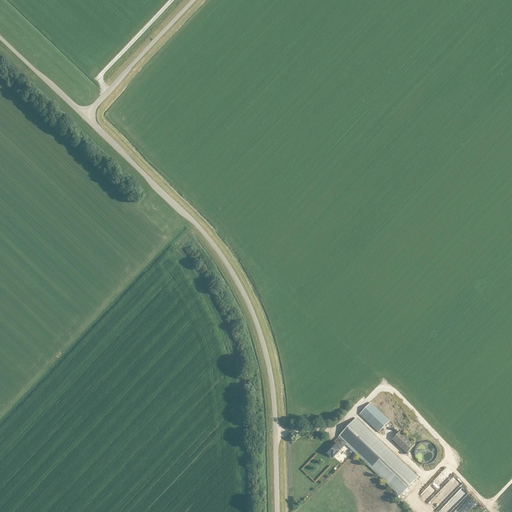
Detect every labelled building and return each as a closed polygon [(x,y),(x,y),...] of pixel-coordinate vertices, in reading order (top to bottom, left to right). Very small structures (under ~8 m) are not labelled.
[(389,421),(370,403),(359,415),(378,433),(389,421)] [(332,442),(323,451),(330,457),(331,458),(333,458),(346,445),(400,496),(418,477),(356,418),(338,437),(338,438),(333,443),(332,442)] [(415,445),(400,431),(392,440),(406,454),(415,445)] [(415,452),(415,453),(415,454),(415,455),(415,456),(415,457),(416,458),(416,459),(417,460),(417,461),(418,461),(419,462),(420,463),(421,464),(422,464),(423,464),(424,464),(425,465),(426,465),(427,465),(428,464),(429,464),(430,464),(431,464),(432,463),(433,462),(434,461),(435,461),(435,460),(436,459),(436,458),(437,457),(437,456),(437,455),(437,454),(437,453),(437,452),(437,451),(437,450),(436,449),(436,448),(435,447),(435,446),(434,445),(433,445),(432,444),(431,443),(430,443),(429,443),(428,442),(427,442),(426,442),(425,442),(424,442),(423,443),(422,443),(421,443),(420,444),(419,445),(418,445),(417,446),(417,447),(416,448),(416,449),(416,450),(415,450),(415,451),(415,452)] [(433,481),(419,496),(425,502),(439,486),(433,481)] [(428,502),(434,507),(450,491),(444,485),(438,491),(437,490),(435,493),(438,496),(434,500),(432,498),(428,502)] [(469,496),(452,511),(465,511),(475,502),(469,496)]
